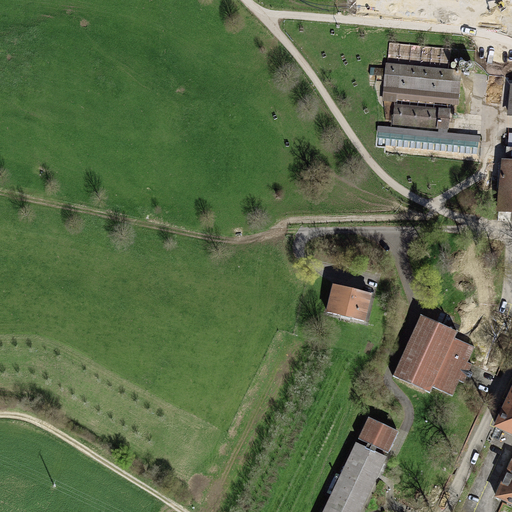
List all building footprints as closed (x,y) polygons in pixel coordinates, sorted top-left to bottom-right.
[(461,70),(385,64),(383,86),(459,94),(461,70)] [(451,110),(398,105),(396,118),(449,123),(451,110)] [(511,157),(504,157),(499,206),(511,207),(511,157)] [(371,295),(333,285),(326,311),(364,320),(371,295)] [(420,314),(393,375),(430,392),(432,386),(452,395),(459,380),(464,382),(467,376),(471,378),(472,375),(473,372),(470,371),(472,364),(467,361),(474,346),(454,337),(457,330),(420,314)] [(511,383),(504,402),(493,426),(511,434),(511,383)] [(398,432),(368,417),(358,438),(368,443),(366,447),(375,451),(377,448),(388,453),(398,432)] [(323,511),(359,511),(377,476),(386,457),(375,451),(366,447),(355,442),(323,511)] [(511,458),(497,493),(511,499),(511,458)]
